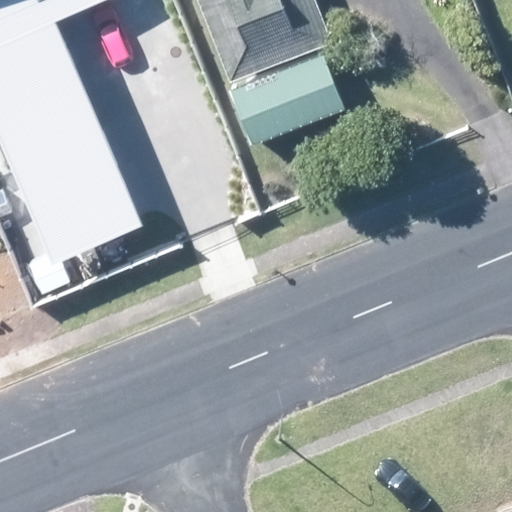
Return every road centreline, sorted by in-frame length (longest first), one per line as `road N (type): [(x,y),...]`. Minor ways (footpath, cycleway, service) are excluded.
road 1 (tertiary): [(511,259),(157,407)]
road 2 (tertiary): [(157,407),(0,466)]
